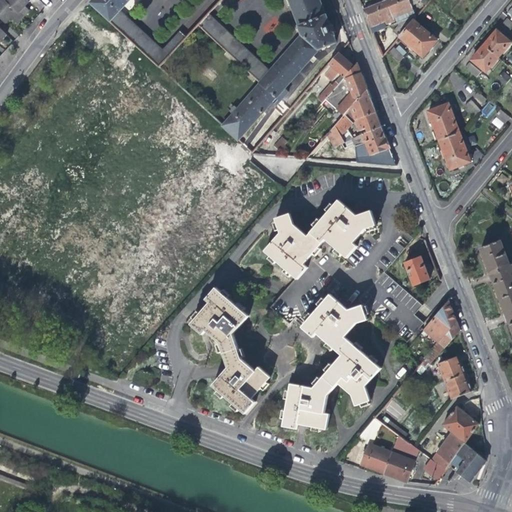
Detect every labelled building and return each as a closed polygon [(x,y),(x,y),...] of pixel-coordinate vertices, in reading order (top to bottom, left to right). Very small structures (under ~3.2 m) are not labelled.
[(31,2),(28,0),(0,0),(0,38),(3,41),(9,35),(0,26),(5,21),(9,24),(12,21),(14,18),(20,23),(32,11),(27,7),(30,4),(31,2)] [(92,0),(89,4),(109,23),(120,11),(130,0),(92,0)] [(259,84),(221,126),(238,141),(276,98),(280,102),(289,93),(284,89),(319,51),(335,44),(328,25),(318,0),(287,0),(302,36),(271,70),(259,84)] [(386,0),(363,9),(372,33),(415,17),(408,0),(386,0)] [(163,50),(120,11),(109,23),(159,68),(188,37),(181,31),(163,50)] [(198,27),(259,84),(271,70),(210,14),(198,27)] [(511,21),(507,17),(503,22),(511,29),(511,27),(511,21)] [(413,20),(407,28),(399,37),(423,57),(430,48),(437,41),(425,31),(413,20)] [(392,32),(399,37),(407,28),(400,23),(392,32)] [(491,37),(484,46),(498,58),(510,43),(496,31),(491,37)] [(380,35),(374,37),(376,44),(382,41),(380,35)] [(485,73),(498,58),(484,46),(477,54),(471,60),(485,73)] [(393,48),(389,54),(399,63),(403,57),(393,48)] [(340,75),(341,76),(344,79),(353,68),(346,61),(339,55),(322,73),(333,82),(340,75)] [(344,79),(336,88),(335,89),(321,104),(319,106),(339,122),(367,91),(365,86),(360,74),(357,64),(353,68),(344,79)] [(467,65),(464,69),(473,77),(477,73),(467,65)] [(341,76),(332,86),(335,89),(336,88),(344,79),(341,76)] [(321,104),(335,89),(332,86),(331,85),(317,100),(321,104)] [(345,144),(352,141),(348,130),(356,122),(360,133),(367,130),(368,134),(381,127),(377,118),(371,100),(367,91),(339,122),(337,125),(345,144)] [(477,93),(474,97),(484,103),(486,99),(477,93)] [(470,101),(464,107),(474,116),(479,111),(470,101)] [(480,111),(485,117),(496,109),(490,102),(480,111)] [(428,112),(439,141),(458,133),(453,119),(448,105),(436,110),(428,112)] [(510,117),(503,112),(500,109),(496,114),(506,122),(510,117)] [(345,144),(337,125),(334,128),(328,134),(334,149),(345,144)] [(386,141),(381,127),(368,134),(362,137),(365,145),(366,144),(369,152),(372,157),(390,151),(386,141)] [(464,147),(458,133),(439,141),(450,170),(460,165),(469,162),(464,147)] [(279,152),(287,142),(281,137),(273,147),(279,152)] [(374,226),(376,225),(372,211),(357,216),(348,209),(339,201),(334,206),(331,204),(325,211),(328,214),(321,222),(318,220),(312,226),(315,229),(306,239),(296,229),(290,214),(275,219),(276,223),(273,224),(276,231),(279,230),(280,233),(272,243),(265,251),(271,256),(269,259),(275,264),(277,261),(285,269),(283,271),(290,277),(292,274),(298,280),(308,268),(304,264),(312,254),(315,257),(321,250),(318,248),(325,239),(335,249),(333,251),(340,257),(342,255),(347,259),(357,247),(353,243),(366,229),(367,232),(369,232),(375,230),(374,226)] [(507,320),(511,332),(511,266),(511,265),(509,266),(499,241),(479,248),(489,272),(507,320)] [(421,258),(404,264),(413,287),(429,281),(424,268),(421,258)] [(216,288),(205,300),(208,303),(205,308),(200,313),(198,311),(192,318),(195,320),(191,324),(203,334),(206,330),(220,342),(221,344),(216,345),(218,352),(223,351),(227,368),(212,386),(218,391),(216,393),(222,399),(224,396),(233,404),(230,407),(236,412),(239,409),(245,414),(255,402),(251,398),(254,395),(260,389),(263,391),(268,385),(265,382),(270,377),(257,367),(254,371),(241,360),(241,358),(244,356),(242,349),(238,350),(233,334),(248,316),(243,311),(244,309),(238,304),(236,306),(228,298),(230,296),(223,290),(221,293),(216,288)] [(369,314),(366,308),(366,307),(363,308),(362,305),(349,311),(343,306),(330,295),(325,301),(323,299),(317,305),(319,307),(313,315),(310,313),(304,320),(307,322),(302,328),(314,338),(317,333),(327,342),(325,344),(332,350),(334,348),(342,355),(338,360),(333,365),(331,363),(325,370),(327,372),(321,379),(319,377),(314,383),(316,386),(314,388),(290,384),(289,392),(285,391),(284,399),(287,400),(285,411),(282,410),(280,419),(284,419),(283,427),(298,430),(299,425),(306,426),(312,427),(312,430),(320,431),(320,428),(326,429),(329,414),(324,413),(327,395),(338,382),(352,394),(354,405),(359,404),(359,407),(366,405),(366,402),(368,402),(365,387),(368,383),(381,369),(375,364),(377,362),(370,356),(369,358),(361,351),(362,349),(356,344),(354,345),(345,337),(357,324),(368,320),(366,315),(369,314)] [(424,329),(440,343),(445,347),(459,331),(452,312),(448,301),(424,329)] [(440,343),(425,360),(429,365),(445,347),(440,343)] [(438,363),(444,381),(464,373),(461,366),(457,356),(438,363)] [(467,381),(464,373),(444,381),(451,399),(471,391),(467,381)] [(465,443),(478,424),(471,418),(457,406),(442,425),(449,431),(465,443)] [(375,418),(393,432),(395,433),(398,429),(379,413),(375,418)] [(465,443),(449,431),(429,459),(437,465),(444,470),(450,462),(464,444),(465,443)] [(393,432),(385,450),(391,452),(398,435),(395,433),(393,432)] [(402,438),(399,436),(398,435),(391,452),(413,461),(418,450),(402,438)] [(364,465),(383,472),(391,452),(385,450),(368,443),(359,463),(364,465)] [(478,470),(485,461),(464,444),(450,462),(460,470),(457,474),(465,479),(470,483),(474,476),(478,470)] [(405,481),(413,461),(391,452),(383,472),(392,476),(405,481)] [(436,481),(444,470),(437,465),(429,459),(422,470),(436,481)] [(20,511),(37,487),(0,473),(0,476),(32,489),(16,511),(20,511)]
